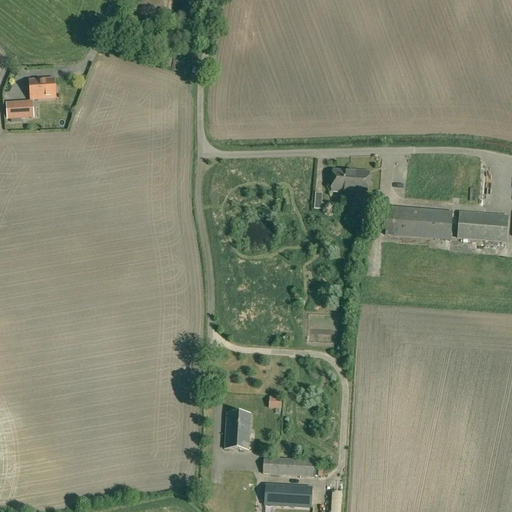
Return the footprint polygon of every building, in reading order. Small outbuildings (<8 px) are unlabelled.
[(56,99),(54,79),(29,81),(30,101),(56,99)] [(23,119),(22,102),(6,103),(7,120),(23,119)] [(333,171),(332,191),(349,193),(349,194),(367,195),(368,173),(354,172),(354,174),(349,174),(349,173),(333,171)] [(450,240),(452,213),(387,208),(385,236),(450,240)] [(508,217),(459,213),(457,239),(506,243),(508,217)] [(387,276),(468,278),(468,263),(388,261),(387,276)] [(224,450),(248,451),(251,415),(227,414),(224,450)] [(313,477),(314,461),(264,458),(263,475),(313,477)] [(248,510),(248,505),(258,506),(261,472),(243,471),(241,510),(248,510)] [(311,508),(312,488),(265,485),(263,506),(271,507),(311,509),(311,508)]
